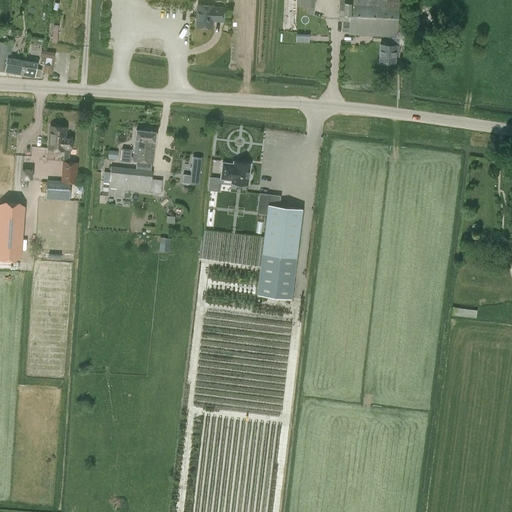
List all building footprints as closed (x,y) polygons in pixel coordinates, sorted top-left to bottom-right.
[(398,54),(398,45),(408,46),(409,34),(398,33),(398,37),(397,37),(398,0),(339,0),(338,20),(349,21),(348,34),(390,37),(390,44),(379,44),(378,62),(395,63),(395,54),(398,54)] [(212,6),(197,5),(196,26),(211,27),(211,20),(222,21),(223,8),(212,7),(212,6)] [(4,71),(23,74),(26,60),(7,57),(4,71)] [(52,59),(46,58),(45,65),(43,72),(50,74),(52,59)] [(68,61),(56,59),(55,77),(66,78),(68,61)] [(26,60),(23,74),(34,76),(39,76),(40,70),(35,69),(37,62),(26,60)] [(48,148),(64,149),(63,161),(62,161),(60,180),(46,180),(45,199),(69,200),(70,183),(61,182),(61,181),(76,182),(77,162),(68,161),(70,150),(71,150),(73,135),(65,135),(66,128),(49,126),(48,148)] [(155,131),(136,129),(132,160),(152,163),(155,131)] [(120,161),(130,162),(131,149),(122,148),(120,161)] [(183,174),(182,183),(189,184),(199,185),(202,157),(192,156),(190,175),(183,174)] [(239,165),(223,163),(221,179),(231,180),(231,182),(248,184),(248,181),(250,179),(251,174),(249,172),(250,163),(239,162),(239,165)] [(151,178),(152,170),(111,166),(110,170),(105,170),(103,182),(109,182),(107,195),(121,197),(123,189),(149,192),(150,192),(160,193),(162,179),(151,178)] [(23,178),(32,179),(32,170),(23,169),(23,178)] [(266,215),(257,293),(285,297),(284,300),(290,300),(302,209),(276,205),(277,198),(259,195),(257,214),(266,215)] [(23,206),(0,204),(0,255),(20,257),(23,206)] [(170,239),(160,238),(159,252),(169,253),(170,239)] [(476,310),(452,307),(451,314),(475,318),(476,310)]
